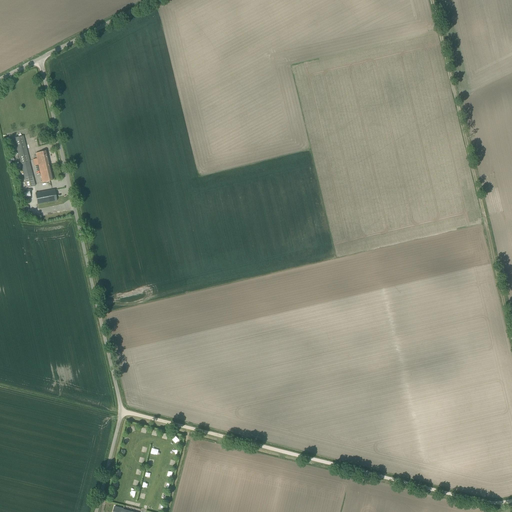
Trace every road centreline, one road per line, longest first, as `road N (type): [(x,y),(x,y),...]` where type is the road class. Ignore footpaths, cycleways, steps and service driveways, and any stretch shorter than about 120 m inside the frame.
road 1 (unclassified): [(96,511),(118,390),(39,59)]
road 2 (track): [(120,412),(482,502),(511,499)]
road 3 (track): [(511,334),(433,0)]
road 4 (unclassified): [(39,59),(153,0)]
